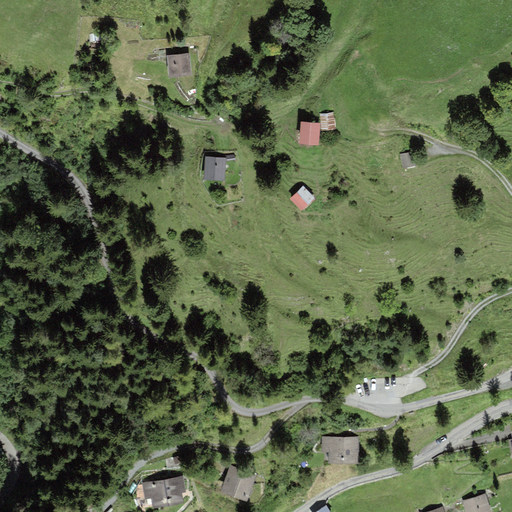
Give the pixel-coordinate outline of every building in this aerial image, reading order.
[(166,56),(169,77),(191,74),(188,53),(166,56)] [(334,112),(320,114),(322,130),(337,128),(334,112)] [(318,146),(320,124),(301,122),(299,144),(318,146)] [(410,152),(399,155),(402,168),(414,165),(410,152)] [(224,180),(226,158),(206,157),(204,179),(224,180)] [(316,200),(302,186),(290,199),(303,212),(316,200)] [(359,437),(321,437),(321,452),(328,452),(328,464),(359,464),(359,453),(359,437)] [(220,492),(246,502),(256,475),(230,465),(220,492)] [(183,476),(142,483),(145,500),(151,499),(153,508),(183,503),(181,493),(186,492),(183,476)] [(462,502),(465,511),(491,511),(485,494),(462,502)]
